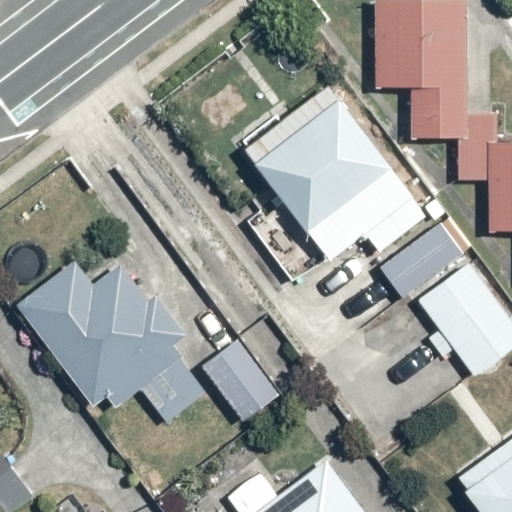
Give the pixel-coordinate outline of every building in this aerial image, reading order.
[(475,0),(379,0),(381,83),(416,84),(418,137),(461,137),(462,177),(494,179),(496,227),(511,227),(511,138),(507,139),(506,110),(478,110),(475,0)] [(435,214),(334,83),(255,145),(342,261),(373,237),(385,253),(435,214)] [(82,256),(25,301),(98,404),(112,395),(122,407),(144,389),(171,419),(211,391),(178,346),(193,336),(164,292),(155,299),(127,259),(99,280),(82,256)] [(280,394),(238,339),(203,366),(245,421),(280,394)] [(0,511),(18,511),(43,495),(0,438),(0,511)] [(511,511),(511,441),(464,475),(492,511),(511,511)] [(376,511),(335,455),(259,511),(376,511)]
